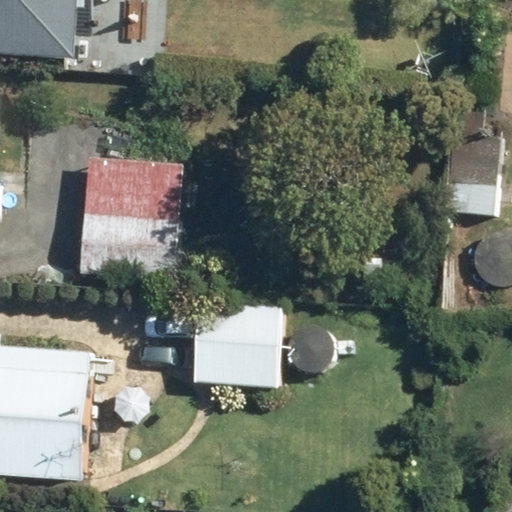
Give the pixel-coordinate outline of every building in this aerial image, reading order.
[(0,0),(0,56),(93,64),(98,0),(0,0)] [(0,221),(1,213),(8,214),(10,190),(2,189),(12,76),(0,75),(0,221)] [(462,135),(455,214),(502,218),(510,140),(462,135)] [(100,161),(91,276),(186,283),(195,168),(100,161)] [(511,226),(502,228),(496,230),(492,233),(488,236),(484,240),(481,245),(479,250),(478,256),(478,261),(479,267),(481,272),(483,277),(487,281),(491,285),(495,288),(500,290),(506,292),(511,292),(511,226)] [(208,383),(287,390),(295,308),(215,301),(208,383)] [(0,475),(92,483),(102,356),(4,349),(5,334),(0,334),(0,475)]
